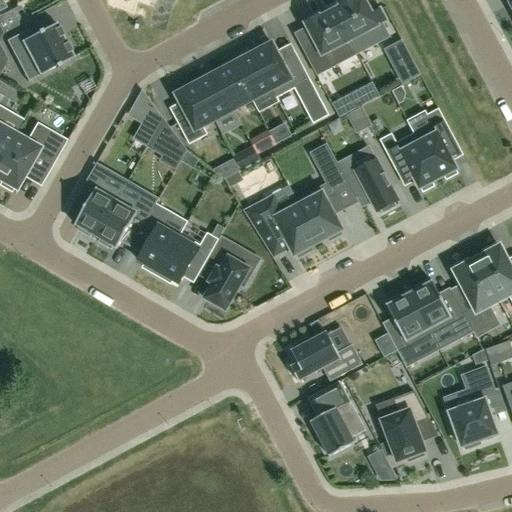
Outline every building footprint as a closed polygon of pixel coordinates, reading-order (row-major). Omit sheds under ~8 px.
[(382,24),(384,23),(387,21),(381,10),(378,12),(372,15),(363,0),(355,0),(354,1),(353,0),(350,0),(340,6),(341,8),(335,11),(357,55),(389,38),(382,24)] [(317,76),(357,55),(335,11),(320,19),(319,17),(306,24),(307,27),(317,46),(305,53),(317,76)] [(26,28),(5,39),(14,55),(24,49),(37,75),(73,55),(54,21),(30,35),(26,28)] [(253,54),(272,91),(276,99),(310,81),(299,59),(285,67),(277,52),(272,44),(253,54)] [(253,101),(272,91),(253,54),(252,52),(239,59),(240,61),(233,65),(253,101)] [(420,76),(411,57),(395,65),(405,84),(420,76)] [(253,101),(233,65),(214,75),(234,112),(253,101)] [(195,85),(215,122),(234,112),(214,75),(206,79),(206,77),(194,84),(195,85)] [(175,95),(180,104),(188,118),(178,124),(189,146),(208,136),(203,128),(215,122),(195,85),(175,95)] [(329,116),(318,95),(304,103),(315,124),(329,116)] [(0,107),(0,159),(15,135),(0,126),(0,122),(7,111),(0,107)] [(362,109),(347,116),(357,134),(371,126),(362,109)] [(414,134),(438,180),(445,177),(447,180),(457,175),(455,171),(457,170),(453,162),(444,146),(455,140),(438,110),(427,116),(431,125),(414,134)] [(15,135),(0,159),(0,181),(1,182),(0,183),(0,186),(11,193),(13,189),(15,190),(30,163),(32,164),(36,156),(48,163),(62,139),(50,132),(45,141),(35,135),(30,144),(15,135)] [(432,184),(438,180),(414,134),(396,144),(391,135),(380,141),(396,172),(407,166),(419,190),(421,189),(423,193),(434,187),(432,184)] [(346,180),(345,178),(328,145),(311,154),(329,189),(346,180)] [(377,161),(345,178),(346,180),(359,204),(369,198),(377,213),(381,210),(383,214),(396,207),(394,204),(398,201),(377,161)] [(90,238),(92,235),(96,237),(120,196),(127,183),(96,165),(79,195),(90,201),(80,217),(75,225),(79,227),(77,231),(90,238)] [(326,199),(320,189),(297,201),(296,199),(295,200),(319,244),(327,239),(329,243),(342,236),(340,232),(343,231),(335,215),(345,210),(336,194),(326,199)] [(156,205),(159,201),(145,193),(138,205),(120,196),(96,237),(101,240),(99,243),(111,250),(113,247),(117,249),(121,242),(131,224),(142,230),(156,205)] [(266,201),(245,212),(273,259),(290,250),(294,257),(297,256),(298,259),(313,252),(311,248),(319,244),(295,200),(272,212),(266,201)] [(143,268),(157,276),(181,235),(161,223),(168,211),(156,205),(139,235),(149,241),(142,254),(138,261),(145,265),(143,268)] [(181,235),(157,276),(170,284),(172,281),(179,285),(183,278),(191,265),(201,271),(219,241),(207,234),(200,246),(181,235)] [(216,270),(210,281),(209,283),(213,285),(204,299),(226,311),(240,286),(244,289),(252,274),(248,272),(249,270),(237,263),(242,256),(234,251),(236,247),(224,240),(209,265),(216,270)] [(485,255),(477,259),(500,302),(509,297),(511,295),(511,296),(511,269),(508,263),(500,247),(498,248),(496,245),(483,251),(485,255)] [(473,333),(474,335),(486,328),(483,322),(492,317),(488,308),(490,306),(500,302),(477,259),(469,263),(467,260),(455,266),(457,270),(454,271),(462,287),(463,287),(474,308),(463,314),(473,333)] [(417,291),(410,295),(433,339),(453,328),(459,340),(473,333),(463,314),(456,300),(445,305),(433,283),(430,284),(428,281),(415,288),(417,291)] [(406,369),(420,361),(414,349),(433,339),(410,295),(403,299),(401,295),(388,302),(390,305),(387,307),(399,330),(388,336),(406,369)] [(291,352),(298,364),(291,368),(299,382),(323,369),(330,383),(363,365),(352,346),(337,353),(327,333),(308,343),(307,340),(294,347),(295,350),(291,352)] [(388,335),(379,340),(383,346),(379,349),(384,359),(397,352),(388,335)] [(486,350),(491,366),(511,358),(511,348),(509,341),(486,350)] [(495,392),(486,368),(462,377),(472,405),(449,413),(451,417),(447,418),(453,433),(456,432),(462,448),(464,447),(465,451),(481,445),(479,441),(497,435),(491,418),(484,396),(495,392)] [(511,383),(502,387),(511,411),(511,383)] [(414,392),(393,400),(399,415),(382,421),(397,463),(407,459),(409,463),(424,457),(423,453),(425,452),(415,424),(429,419),(414,392)] [(355,444),(351,437),(357,435),(347,417),(342,420),(336,409),(311,422),(329,457),(355,444)]
